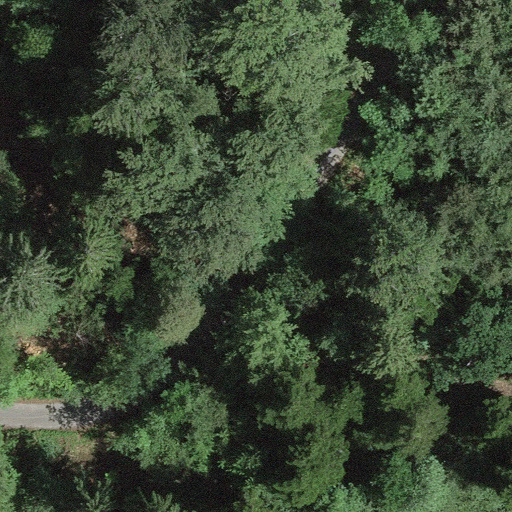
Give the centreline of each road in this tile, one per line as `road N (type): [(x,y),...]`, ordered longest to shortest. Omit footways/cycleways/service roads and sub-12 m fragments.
road 1 (unclassified): [(0,403),(151,393),(239,308),(398,64),(467,0)]
road 2 (track): [(239,308),(297,345),(511,389)]
